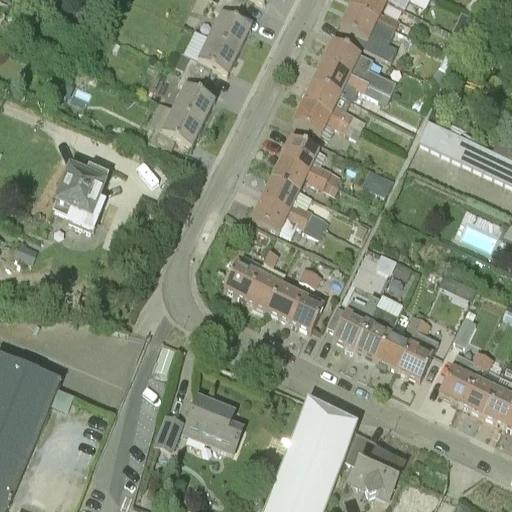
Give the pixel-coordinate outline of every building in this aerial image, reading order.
[(116,0),(111,0),(102,9),(110,17),(122,5),(116,0)] [(262,10),(266,0),(220,0),(219,4),(241,15),(247,3),(262,10)] [(371,0),(354,0),(348,14),(412,45),(412,44),(411,43),(416,34),(384,19),(383,21),(380,20),(386,8),(371,0)] [(371,0),(386,8),(390,0),(397,0),(419,10),(424,2),(420,0),(371,0)] [(241,15),(219,4),(213,17),(219,20),(207,44),(238,59),(249,35),(235,28),(241,15)] [(65,22),(68,13),(53,7),(50,17),(65,22)] [(406,57),(412,45),(348,14),(338,34),(379,54),(382,47),(406,57)] [(460,46),(448,40),(442,52),(454,58),(460,46)] [(226,82),(238,59),(207,44),(195,68),(189,64),(183,76),(205,88),(211,75),(226,82)] [(68,68),(75,52),(67,48),(59,64),(68,68)] [(373,79),(371,82),(357,75),(356,78),(352,76),(359,62),(331,48),(321,68),(382,98),(382,99),(390,102),(395,90),(373,79)] [(189,64),(180,60),(174,72),(183,76),(189,64)] [(339,102),(339,101),(346,88),(350,89),(348,93),(378,107),(382,99),(382,98),(321,68),(312,88),(339,102)] [(436,74),(429,86),(438,91),(445,78),(436,74)] [(205,88),(183,76),(176,89),(183,92),(171,116),(202,131),(213,108),(198,100),(205,88)] [(66,82),(63,90),(69,92),(72,84),(66,82)] [(302,108),(360,137),(364,128),(343,117),(348,106),(339,101),(339,102),(312,88),(302,108)] [(67,98),(59,94),(50,113),(58,117),(67,98)] [(390,102),(382,99),(378,107),(385,111),(390,102)] [(302,108),(292,128),(326,145),(332,133),(356,145),(360,137),(302,108)] [(190,155),(202,131),(171,116),(159,139),(152,136),(146,148),(169,160),(175,147),(190,155)] [(439,133),(427,128),(417,149),(429,155),(439,133)] [(450,139),(439,133),(429,155),(440,160),(450,139)] [(450,139),(440,160),(451,165),(461,144),(450,139)] [(511,149),(496,142),(490,157),(511,166),(511,149)] [(472,149),(461,144),(451,165),(462,170),(472,149)] [(290,145),(280,165),(326,188),(335,193),(336,192),(339,184),(315,172),(314,174),(310,173),(318,158),(290,145)] [(472,149),(462,170),(473,175),(483,154),(472,149)] [(493,159),(483,154),(473,175),(483,180),(493,159)] [(493,159),(483,180),(494,185),(504,164),(493,159)] [(511,167),(504,164),(494,185),(505,190),(511,175),(511,167)] [(307,188),(322,195),(326,188),(280,165),(270,185),(298,199),(305,184),(308,186),(307,188)] [(68,224),(66,229),(90,240),(103,210),(96,207),(106,184),(72,170),(52,218),(68,224)] [(380,180),(373,193),(384,199),(391,185),(380,180)] [(270,185),(260,205),(319,234),(323,226),(296,212),(295,213),(291,212),(298,199),(270,185)] [(326,188),(322,195),(334,202),(338,194),(335,193),(326,188)] [(321,235),(319,234),(260,205),(251,225),(278,239),(285,225),(288,226),(287,228),(303,235),(302,237),(317,244),(321,235)] [(368,233),(359,228),(354,239),(363,243),(368,233)] [(262,271),(242,262),(243,260),(248,249),(241,246),(235,256),(230,267),(235,270),(222,297),(244,307),(258,280),(262,271)] [(263,270),(271,273),(274,268),(275,265),(277,262),(269,258),(266,264),(263,270)] [(395,268),(396,267),(380,261),(374,274),(390,281),(395,268)] [(397,268),(392,279),(406,286),(411,275),(397,268)] [(298,286),(306,291),(312,279),(304,275),(298,286)] [(312,279),(306,291),(315,295),(320,283),(312,279)] [(279,291),(279,290),(258,280),(244,307),(266,318),(279,291)] [(475,297),(443,282),(438,293),(470,308),(475,297)] [(266,318),(288,328),(301,301),(279,291),(266,318)] [(301,301),(288,328),(310,339),(323,312),(301,301)] [(344,318),(335,338),(331,345),(354,356),(375,314),(378,306),(370,303),(365,313),(350,307),(344,318)] [(389,339),(396,324),(375,314),(354,356),(375,366),(388,339),(389,339)] [(468,316),(465,322),(472,326),(475,319),(468,316)] [(413,323),(420,327),(423,320),(417,317),(413,323)] [(375,366),(398,377),(421,328),(413,323),(402,345),(389,339),(388,339),(375,366)] [(465,324),(453,348),(464,353),(476,329),(465,324)] [(430,332),(421,328),(398,377),(419,388),(438,349),(425,343),(430,332)] [(166,379),(174,357),(163,353),(155,375),(166,379)] [(477,373),(482,363),(483,361),(476,358),(470,370),(477,373)] [(483,361),(482,363),(477,373),(486,378),(492,366),(483,361)] [(0,511),(7,511),(59,390),(0,363),(0,511)] [(451,372),(437,400),(459,411),(472,383),(451,372)] [(472,383),(459,411),(481,422),(495,394),(472,383)] [(495,394),(481,422),(503,432),(511,412),(511,388),(500,383),(495,394)] [(72,403),(57,397),(51,412),(65,419),(72,403)] [(234,417),(196,403),(184,435),(212,446),(210,452),(232,460),(242,435),(229,430),(234,417)] [(306,408),(264,511),(323,511),(343,464),(353,438),(355,434),(325,420),(324,417),(305,408),(306,408)] [(511,412),(503,432),(511,436),(511,412)] [(181,430),(165,424),(154,453),(170,459),(181,430)] [(374,457),(377,450),(376,449),(353,438),(343,464),(357,471),(366,475),(374,457)] [(366,475),(357,471),(350,488),(364,495),(367,503),(375,500),(387,505),(395,487),(390,485),(398,468),(374,457),(366,475)]
